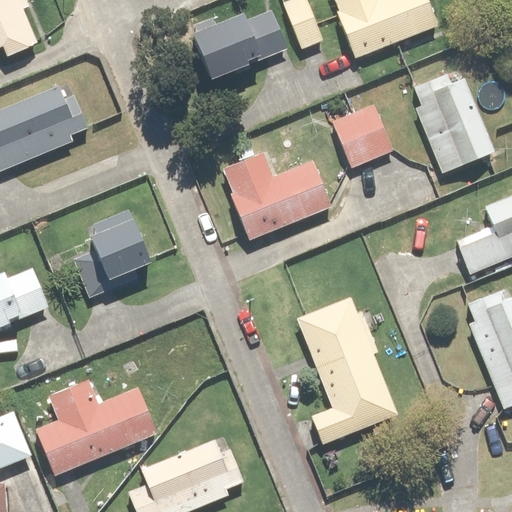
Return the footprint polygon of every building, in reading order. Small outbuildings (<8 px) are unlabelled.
[(0,0),(0,52),(4,61),(37,47),(22,12),(27,9),(23,0),(0,0)] [(307,0),(295,0),(279,7),(300,54),(326,43),(307,0)] [(329,0),(353,60),(435,28),(424,0),(329,0)] [(240,17),(189,39),(209,85),(285,53),(268,13),(243,24),(240,17)] [(492,152),(461,78),(448,83),(444,74),(410,88),(418,107),(411,110),(437,174),(492,152)] [(0,173),(71,144),(69,139),(86,132),(73,99),(63,103),(58,89),(0,112),(0,173)] [(371,107),(331,125),(351,172),(392,155),(371,107)] [(217,168),(246,240),(328,208),(310,161),(268,178),(258,152),(217,168)] [(455,247),(468,276),(511,257),(511,195),(482,208),(492,232),(455,247)] [(95,239),(88,241),(93,254),(71,263),(86,300),(136,280),(134,274),(148,269),(125,211),(89,225),(95,239)] [(0,278),(0,330),(48,311),(31,272),(3,283),(0,278)] [(472,322),(466,324),(501,410),(511,405),(511,296),(502,301),(499,292),(465,306),(472,322)] [(347,299),(294,320),(330,409),(308,418),(320,447),(395,417),(370,356),(376,353),(359,311),(353,314),(347,299)] [(31,432),(50,478),(155,434),(135,388),(95,405),(85,381),(46,397),(56,421),(31,432)] [(11,412),(0,416),(0,468),(29,457),(11,412)] [(126,493),(133,511),(187,511),(225,497),(223,490),(240,483),(227,450),(218,454),(213,440),(137,470),(143,486),(126,493)]
